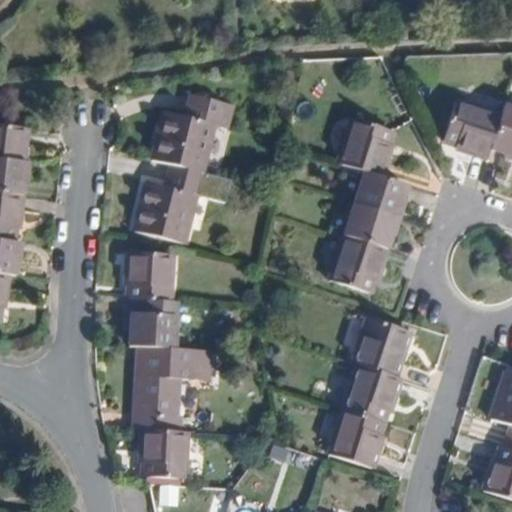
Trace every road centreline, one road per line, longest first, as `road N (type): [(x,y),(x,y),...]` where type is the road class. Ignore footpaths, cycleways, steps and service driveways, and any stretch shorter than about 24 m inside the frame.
road 1 (residential): [(53,408),(72,339),(90,132)]
road 2 (residential): [(415,511),(467,322)]
road 3 (residential): [(511,210),(460,212),(434,240),(428,259),(437,297),(467,322)]
